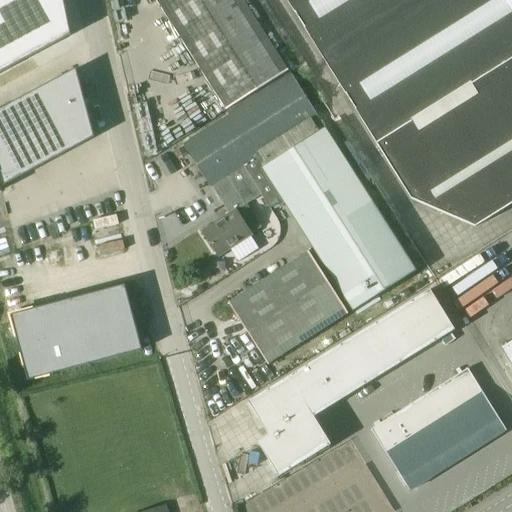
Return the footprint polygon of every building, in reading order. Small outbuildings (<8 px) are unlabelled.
[(63,0),(0,0),(0,73),(71,36),(63,0)] [(156,0),(229,115),(292,76),(243,0),(156,0)] [(511,0),(286,0),(346,95),(377,144),(411,199),(475,227),(511,203),(511,0)] [(76,70),(0,110),(0,188),(94,138),(76,70)] [(247,205),(262,196),(252,181),(327,133),(325,129),(324,129),(318,119),(319,118),(292,75),(292,76),(229,115),(183,144),(210,188),(212,187),(230,215),(236,211),(247,205)] [(415,272),(327,133),(252,181),(262,196),(270,209),(283,201),(314,248),(229,302),(269,365),(354,311),(415,272)] [(230,215),(204,232),(218,256),(229,249),(238,262),(258,249),(250,236),(251,235),(261,228),(247,205),(236,211),(230,215)] [(125,286),(10,316),(28,382),(142,351),(125,286)] [(454,330),(430,292),(429,290),(362,332),(247,403),(268,437),(257,444),(278,478),(331,446),(314,418),(455,331),(454,330)] [(511,342),(503,348),(511,363),(511,342)] [(410,491),(506,431),(467,369),(372,430),(410,491)]
